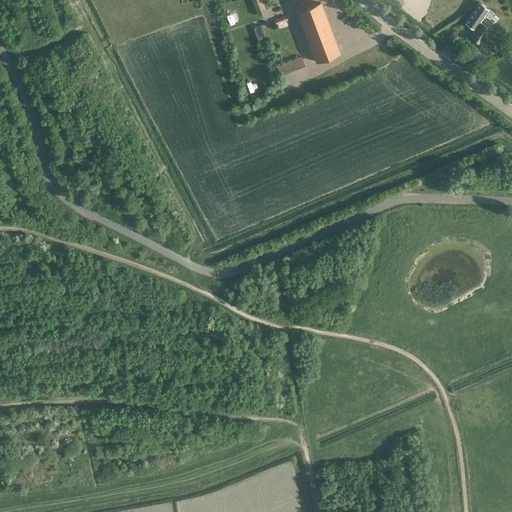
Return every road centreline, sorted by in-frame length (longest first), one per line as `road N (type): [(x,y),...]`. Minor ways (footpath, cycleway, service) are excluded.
road 1 (unknown): [(0,404),(109,400),(276,418),(292,422),(305,448)]
road 2 (tertiary): [(511,111),(363,0)]
